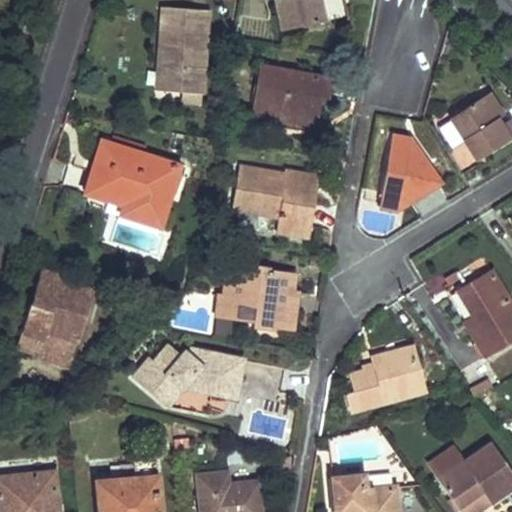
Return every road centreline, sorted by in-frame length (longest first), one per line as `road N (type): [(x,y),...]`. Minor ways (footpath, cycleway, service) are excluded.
road 1 (residential): [(0,262),(84,0)]
road 2 (residential): [(511,176),(404,245),(370,285)]
